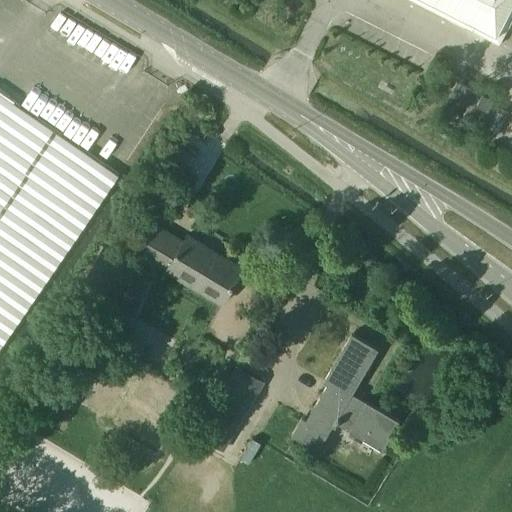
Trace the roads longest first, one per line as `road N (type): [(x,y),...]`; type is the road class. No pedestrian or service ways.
road 1 (secondary): [(318,126),(511,286)]
road 2 (secondary): [(318,126),(108,0)]
road 3 (secondary): [(511,238),(318,126)]
